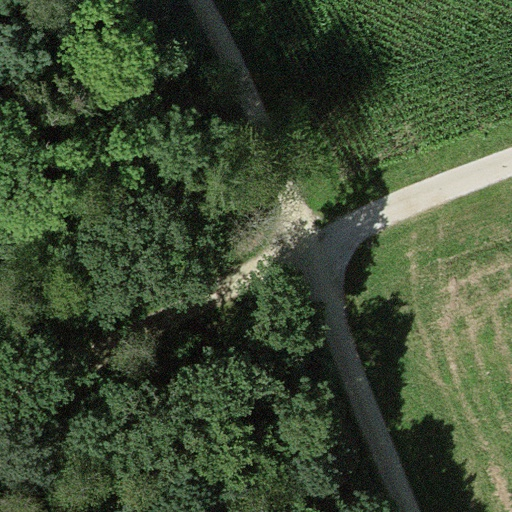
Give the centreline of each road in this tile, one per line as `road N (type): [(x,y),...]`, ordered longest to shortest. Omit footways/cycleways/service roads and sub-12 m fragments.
road 1 (track): [(402,511),(291,260),(195,0)]
road 2 (track): [(0,408),(211,291),(291,260)]
road 3 (track): [(511,163),(291,260)]
